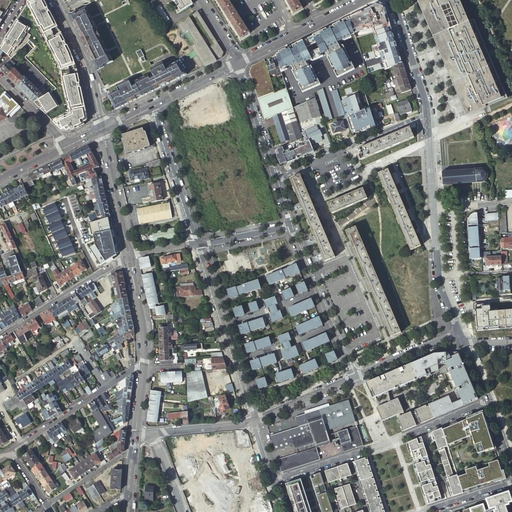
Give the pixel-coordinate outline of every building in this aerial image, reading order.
[(7,9),(12,0),(0,0),(0,24),(9,10),(7,9)] [(65,42),(50,12),(49,12),(47,9),(48,8),(44,0),(43,0),(29,0),(27,4),(25,7),(17,20),(11,30),(7,36),(8,36),(6,38),(6,39),(5,39),(6,39),(4,42),(3,42),(0,47),(0,49),(3,53),(8,57),(10,59),(11,60),(25,46),(27,44),(33,49),(25,58),(33,66),(46,79),(56,89),(51,93),(44,97),(34,103),(35,104),(35,103),(37,106),(38,105),(39,108),(41,110),(42,110),(43,112),(44,112),(45,114),(46,115),(54,123),(62,131),(66,131),(70,129),(71,132),(75,130),(75,129),(81,126),(82,127),(85,125),(84,123),(86,121),(87,119),(82,96),(81,91),(80,88),(78,75),(77,70),(75,65),(71,53),(67,46),(65,43),(65,42)] [(191,6),(193,4),(190,0),(173,0),(177,6),(175,7),(178,14),(181,12),(191,6)] [(250,33),(228,0),(216,0),(225,14),(237,32),(241,39),(250,33)] [(303,8),(297,0),(286,0),(293,13),(303,8)] [(471,0),(419,0),(467,114),(473,112),(511,96),(511,93),(500,68),(486,34),(471,0)] [(378,3),(349,18),(355,35),(356,37),(391,27),(390,25),(384,6),(378,3)] [(160,5),(154,9),(164,24),(170,20),(160,5)] [(92,64),(96,71),(104,67),(104,66),(114,61),(109,52),(103,40),(102,41),(99,36),(96,29),(97,29),(86,8),(83,10),(77,13),(76,12),(69,16),(72,23),(73,23),(75,22),(77,26),(75,27),(79,35),(80,36),(81,35),(82,39),(83,42),(85,46),(86,46),(87,49),(87,50),(89,56),(91,59),(93,57),(95,62),(93,63),(92,64)] [(195,13),(162,32),(189,75),(222,58),(223,53),(198,11),(195,13)] [(299,85),(303,93),(320,84),(316,76),(315,77),(313,73),(315,73),(311,65),(309,62),(326,54),(327,57),(331,64),(333,64),(334,67),(333,67),(337,77),(355,68),(350,59),(348,60),(347,57),(348,56),(343,45),(341,46),(339,41),(344,39),(344,40),(351,36),(351,35),(354,33),(349,18),(342,21),(343,23),(331,29),(330,28),(289,49),(288,48),(283,50),(282,51),(283,53),(276,56),(277,59),(278,62),(281,73),(285,70),(287,69),(286,69),(291,66),(294,71),(292,71),(297,81),(299,81),(300,84),(299,85)] [(343,23),(342,21),(337,23),(330,27),(288,48),(289,49),(330,28),(331,29),(343,23)] [(391,27),(382,30),(385,40),(384,41),(383,41),(384,44),(385,44),(386,44),(388,49),(397,46),(391,27)] [(381,68),(401,59),(399,53),(396,54),(396,53),(383,59),(381,55),(373,58),(375,65),(376,66),(379,65),(381,68)] [(309,62),(311,65),(327,57),(326,54),(309,62)] [(0,65),(0,68),(1,70),(11,60),(10,59),(8,57),(0,65)] [(369,68),(375,65),(373,58),(366,60),(369,68)] [(5,73),(7,76),(14,70),(12,68),(15,65),(11,60),(1,70),(5,73)] [(249,71),(258,98),(275,92),(268,72),(265,63),(264,60),(252,66),(249,71)] [(269,62),(265,63),(268,72),(271,71),(272,73),(277,71),(278,75),(282,74),(281,73),(278,62),(274,63),(273,60),(269,62)] [(182,77),(187,75),(178,62),(174,64),(176,67),(182,77)] [(412,90),(402,62),(393,67),(397,79),(393,80),(396,88),(400,86),(402,93),(412,90)] [(108,96),(113,105),(117,109),(132,102),(131,99),(135,97),(136,100),(139,98),(165,86),(164,82),(168,80),(170,83),(182,77),(176,67),(174,64),(171,66),(170,64),(164,67),(163,65),(160,67),(157,68),(150,71),(153,76),(149,78),(148,76),(135,82),(135,84),(132,86),(129,82),(126,83),(123,85),(117,88),(118,91),(108,96)] [(26,95),(34,103),(44,97),(28,80),(31,76),(35,77),(34,79),(38,80),(37,82),(41,83),(40,85),(44,86),(46,79),(33,66),(23,78),(17,86),(26,95)] [(13,82),(17,86),(23,78),(14,69),(14,70),(7,76),(13,82)] [(338,88),(341,99),(345,97),(344,94),(346,93),(343,86),(338,88)] [(180,97),(185,112),(219,102),(215,87),(180,97)] [(275,92),(258,98),(265,120),(273,117),(292,108),(293,108),(286,88),(275,92)] [(348,96),(351,105),(364,101),(361,92),(348,96)] [(316,101),(315,98),(295,107),(300,122),(321,116),(316,101)] [(321,99),(316,101),(321,116),(323,122),(327,121),(325,114),(326,114),(321,99)] [(411,111),(407,99),(397,102),(400,114),(406,112),(411,111)] [(394,113),(391,104),(382,107),(386,116),(394,113)] [(292,139),(293,142),(294,141),(297,140),(303,137),(301,133),(297,120),(296,120),(292,108),(273,117),(281,142),(292,139)] [(376,109),(370,110),(373,118),(374,120),(376,126),(377,130),(382,128),(378,118),(379,118),(376,109)] [(334,133),(350,128),(348,120),(337,124),(337,122),(333,123),(333,125),(331,126),(334,133)] [(366,123),(369,129),(376,126),(374,120),(366,123)] [(351,131),(353,135),(363,131),(362,127),(351,131)] [(357,156),(359,160),(361,159),(361,160),(414,138),(410,127),(357,150),(359,155),(357,156)] [(122,139),(127,154),(133,152),(133,153),(145,149),(145,148),(150,146),(146,132),(145,132),(143,128),(123,135),(124,139),(122,139)] [(310,134),(307,135),(311,144),(322,139),(318,130),(314,132),(312,129),(309,131),(310,134)] [(306,131),(301,133),(303,137),(297,140),(298,143),(300,149),(311,144),(307,135),(306,131)] [(99,167),(89,146),(61,159),(65,167),(70,178),(94,169),(99,167)] [(297,158),(293,149),(289,151),(288,149),(284,151),(282,147),(274,150),(280,165),(297,158)] [(60,170),(65,167),(61,159),(55,162),(59,170),(60,170)] [(149,167),(161,164),(160,159),(153,161),(153,163),(148,164),(149,167)] [(55,162),(48,166),(51,171),(52,170),(54,173),(59,170),(55,162)] [(39,170),(42,176),(51,172),(51,171),(48,166),(39,170)] [(129,172),(130,181),(141,179),(141,180),(149,179),(147,168),(129,172)] [(442,172),(443,185),(472,183),(481,183),(483,183),(484,182),(485,181),(486,180),(487,179),(488,178),(488,176),(488,175),(488,174),(487,172),(486,171),(485,170),(484,169),(483,169),(482,168),(480,168),(475,169),(475,170),(442,172)] [(94,169),(70,178),(74,185),(78,184),(74,178),(80,176),(83,182),(93,178),(97,178),(97,176),(94,169)] [(378,174),(411,250),(421,246),(398,193),(388,169),(378,174)] [(33,181),(42,176),(39,170),(22,178),(27,187),(34,183),(33,181)] [(89,183),(90,187),(94,186),(103,184),(101,175),(97,176),(97,178),(93,178),(93,182),(89,183)] [(290,179),(325,261),(335,257),(300,175),(290,179)] [(148,186),(152,202),(163,200),(160,184),(148,186)] [(23,197),(28,195),(23,185),(18,187),(23,197)] [(18,200),(23,197),(18,187),(13,190),(18,200)] [(328,203),(332,214),(367,199),(363,188),(328,203)] [(13,202),(18,200),(13,190),(8,192),(13,202)] [(105,196),(104,190),(93,194),(90,195),(92,200),(94,199),(97,199),(105,196)] [(8,192),(3,194),(8,204),(9,204),(10,208),(15,205),(13,202),(8,192)] [(3,194),(0,196),(0,199),(3,207),(8,204),(3,194)] [(100,211),(108,209),(107,202),(94,206),(96,210),(99,209),(100,211)] [(56,203),(44,208),(47,215),(59,210),(58,207),(56,203)] [(137,209),(140,224),(172,218),(169,203),(137,209)] [(47,215),(50,223),(62,218),(60,214),(61,213),(59,210),(47,215)] [(91,223),(99,220),(96,213),(88,216),(91,223)] [(468,225),(478,225),(477,215),(476,215),(475,215),(474,216),(473,216),(472,217),(471,218),(470,219),(469,219),(469,221),(468,222),(468,223),(468,225)] [(91,223),(89,223),(91,230),(93,234),(93,235),(95,234),(98,244),(90,249),(90,250),(93,255),(100,265),(106,262),(113,258),(116,256),(114,246),(112,237),(109,224),(108,218),(100,220),(99,220),(91,223)] [(62,220),(49,225),(52,233),(65,228),(64,224),(63,224),(62,220)] [(0,225),(0,227),(3,234),(8,232),(5,223),(0,225)] [(346,231),(391,337),(401,333),(356,227),(346,231)] [(478,227),(468,227),(469,247),(479,246),(478,227)] [(65,228),(52,233),(56,240),(68,235),(66,231),(67,231),(65,228)] [(177,237),(175,228),(149,234),(151,242),(177,237)] [(3,234),(7,242),(12,240),(8,232),(3,234)] [(57,242),(60,250),(73,244),(71,241),(69,237),(57,242)] [(505,248),(511,247),(511,237),(501,238),(502,247),(505,247),(505,248)] [(10,248),(11,251),(16,249),(12,240),(7,242),(4,243),(7,249),(10,248)] [(73,244),(60,250),(63,256),(75,252),(73,248),(74,248),(73,244)] [(479,248),(469,249),(470,259),(480,258),(479,248)] [(161,258),(162,263),(177,260),(177,262),(181,262),(180,254),(161,258)] [(11,267),(8,268),(11,275),(15,274),(20,272),(15,255),(7,257),(8,260),(11,267)] [(486,266),(502,265),(501,257),(501,256),(485,257),(485,258),(486,266)] [(151,267),(149,257),(141,259),(139,262),(140,269),(141,269),(146,268),(151,267)] [(81,273),(87,270),(81,261),(76,265),(81,273)] [(296,264),(288,267),(288,268),(291,275),(291,276),(300,272),(296,264)] [(71,268),(76,276),(81,273),(76,265),(71,268)] [(31,269),(26,270),(21,272),(23,278),(37,274),(35,267),(31,269)] [(65,271),(70,280),(76,276),(71,268),(65,271)] [(282,270),(274,273),(278,281),(285,278),(291,275),(288,268),(282,271),(282,270)] [(60,275),(65,283),(70,280),(65,271),(60,275)] [(15,274),(19,284),(25,281),(23,278),(21,272),(20,272),(15,274)] [(117,300),(128,298),(122,272),(112,275),(117,300)] [(143,275),(142,275),(143,280),(144,285),(145,285),(155,283),(153,273),(143,275)] [(274,273),(266,277),(267,277),(270,285),(275,283),(278,281),(274,273)] [(7,293),(11,300),(15,298),(7,285),(12,283),(13,286),(19,284),(15,274),(11,275),(6,277),(0,279),(3,284),(3,285),(7,293)] [(41,274),(32,278),(38,292),(47,288),(41,274)] [(60,286),(65,283),(60,275),(55,278),(60,286)] [(502,277),(503,295),(511,294),(510,286),(509,277),(502,277)] [(258,280),(250,282),(253,290),(253,291),(256,290),(261,288),(258,280)] [(253,290),(250,282),(242,285),(243,286),(236,288),(239,295),(245,293),(253,291),(253,290)] [(304,282),(296,286),(299,293),(299,294),(303,292),(308,290),(304,282)] [(145,285),(144,285),(145,290),(146,295),(147,295),(157,293),(155,283),(145,285)] [(97,290),(93,284),(89,286),(88,285),(84,288),(88,294),(89,297),(91,300),(96,297),(93,293),(97,290)] [(177,296),(203,295),(202,290),(195,291),(194,286),(177,287),(177,296)] [(236,287),(228,290),(228,293),(229,293),(230,298),(239,296),(239,295),(236,288),(236,287)] [(79,291),(83,297),(88,294),(84,288),(79,291)] [(286,290),(282,292),(285,299),(286,300),(294,296),(293,295),(291,291),(290,288),(286,290)] [(80,301),(82,304),(83,306),(87,303),(85,300),(83,297),(79,291),(75,293),(80,301)] [(75,293),(71,296),(75,304),(80,301),(75,293)] [(147,295),(146,295),(147,300),(149,305),(159,303),(157,293),(147,295)] [(71,296),(66,299),(71,307),(75,304),(71,296)] [(35,304),(37,308),(48,301),(45,297),(41,300),(39,297),(35,301),(36,303),(35,304)] [(264,301),(267,307),(269,307),(275,304),(277,304),(275,297),(264,301)] [(120,305),(129,304),(128,298),(117,300),(115,302),(110,306),(113,310),(117,307),(120,305)] [(66,299),(62,302),(67,310),(71,307),(66,299)] [(306,301),(303,302),(303,303),(305,308),(306,310),(315,307),(314,306),(311,299),(306,301)] [(96,316),(102,312),(94,301),(88,305),(90,308),(96,316)] [(62,302),(52,308),(57,316),(66,310),(67,310),(62,302)] [(251,311),(252,312),(259,310),(259,309),(256,302),(253,303),(249,304),(250,307),(251,311)] [(17,311),(21,318),(32,311),(28,303),(22,307),(17,311)] [(300,304),(288,308),(289,309),(291,314),(292,317),(296,315),(303,312),(303,311),(306,310),(305,308),(303,303),(300,305),(300,304)] [(121,311),(130,309),(129,304),(120,305),(117,307),(113,310),(115,314),(121,311)] [(275,304),(269,307),(270,309),(271,314),(278,312),(277,310),(279,309),(277,304),(275,304)] [(480,305),(480,309),(474,309),(476,330),(511,327),(511,309),(489,311),(489,304),(480,305)] [(242,306),(234,309),(236,317),(241,316),(245,315),(244,314),(242,306)] [(16,309),(15,307),(10,309),(10,310),(16,321),(21,318),(17,311),(16,309)] [(157,307),(157,316),(165,315),(168,315),(168,307),(160,307),(157,307)] [(122,315),(131,313),(130,309),(121,311),(115,314),(114,315),(116,319),(119,317),(122,315)] [(3,314),(10,325),(16,321),(10,310),(6,313),(3,314)] [(55,317),(50,310),(45,313),(51,322),(56,319),(55,317)] [(66,310),(57,316),(59,319),(68,313),(66,310)] [(271,314),(270,315),(272,322),(282,318),(280,311),(278,312),(271,314)] [(45,313),(40,316),(44,321),(46,325),(51,322),(45,313)] [(123,320),(132,318),(131,313),(122,315),(119,317),(120,322),(123,320)] [(0,316),(0,317),(6,328),(10,325),(3,314),(0,316)] [(311,320),(311,321),(314,327),(314,328),(317,327),(322,325),(319,317),(311,320)] [(121,327),(124,326),(124,325),(133,323),(132,318),(123,320),(120,322),(121,327)] [(251,323),(248,324),(250,329),(250,331),(254,330),(254,331),(261,328),(266,327),(265,324),(263,319),(263,318),(251,322),(251,323)] [(30,322),(35,331),(40,328),(35,319),(30,322)] [(86,329),(87,330),(90,328),(85,320),(81,323),(84,329),(86,329)] [(32,333),(35,331),(30,322),(25,325),(29,331),(30,330),(32,333)] [(300,325),(296,327),(297,329),(299,334),(299,335),(311,330),(310,329),(308,322),(307,322),(300,325)] [(80,332),(84,329),(81,323),(76,326),(80,332)] [(114,341),(123,335),(134,329),(133,323),(124,325),(124,326),(125,330),(108,341),(110,344),(114,341)] [(244,324),(239,326),(242,334),(250,332),(250,331),(250,329),(248,324),(248,323),(244,324)] [(20,328),(24,334),(29,331),(25,325),(20,328)] [(159,325),(159,334),(177,333),(177,331),(172,331),(169,331),(169,327),(164,327),(164,325),(159,325)] [(76,335),(80,332),(76,326),(72,329),(76,335)] [(20,328),(15,331),(19,337),(21,340),(25,338),(24,334),(20,328)] [(89,333),(82,337),(84,340),(94,334),(90,328),(87,331),(89,333)] [(123,335),(127,341),(135,336),(134,329),(123,335)] [(288,333),(278,337),(281,344),(282,343),(289,341),(291,340),(288,333)] [(321,335),(318,337),(318,338),(320,342),(321,344),(321,345),(329,341),(329,340),(326,333),(321,335)] [(11,334),(2,340),(7,348),(11,346),(14,343),(13,341),(14,340),(11,334)] [(118,348),(119,349),(123,348),(121,344),(127,341),(123,335),(114,341),(117,345),(118,348)] [(257,341),(254,343),(256,349),(260,348),(260,349),(272,345),(271,344),(270,340),(269,337),(264,339),(257,341)] [(314,338),(303,343),(303,344),(305,349),(306,351),(311,349),(318,346),(321,344),(320,342),(318,338),(315,339),(314,338)] [(64,345),(61,339),(60,339),(54,344),(55,345),(58,349),(64,345)] [(282,343),(281,344),(282,347),(283,346),(285,350),(288,349),(292,348),(291,346),(293,346),(291,340),(289,341),(282,343)] [(108,345),(110,347),(112,351),(114,350),(114,351),(118,348),(117,345),(114,341),(110,344),(108,345)] [(254,342),(245,345),(248,353),(253,351),(256,350),(256,349),(254,343),(254,342)] [(106,346),(96,352),(99,357),(99,358),(111,351),(109,348),(107,345),(106,346)] [(177,349),(176,345),(173,346),(160,347),(160,354),(170,354),(169,349),(177,349)] [(288,349),(291,357),(293,356),(294,357),(299,355),(295,346),(293,347),(292,348),(288,349)] [(283,351),(281,352),(285,361),(290,359),(289,358),(291,357),(288,349),(285,350),(283,351)] [(327,358),(329,363),(332,362),(337,359),(335,355),(333,351),(332,352),(325,355),(327,358)] [(96,352),(91,356),(94,361),(96,359),(97,361),(100,359),(99,358),(99,357),(96,352)] [(434,353),(411,363),(418,378),(438,370),(439,364),(446,364),(446,365),(459,394),(461,399),(452,403),(448,395),(429,404),(434,417),(454,409),(463,405),(478,399),(475,393),(473,388),(461,358),(458,353),(458,354),(457,352),(441,353),(434,353)] [(161,364),(173,364),(173,354),(170,354),(160,354),(161,364)] [(263,359),(260,360),(261,365),(262,367),(265,366),(273,364),(277,362),(276,360),(275,355),(275,354),(263,358),(263,359)] [(69,362),(67,359),(66,357),(61,360),(63,363),(68,371),(70,369),(72,368),(69,362)] [(212,370),(227,369),(223,357),(211,358),(212,370)] [(25,361),(29,368),(33,365),(32,362),(29,358),(25,361)] [(73,359),(69,362),(72,368),(75,366),(77,365),(73,359)] [(256,360),(251,362),(253,370),(262,367),(261,365),(260,360),(259,359),(256,360)] [(305,364),(300,366),(303,374),(309,372),(318,368),(314,360),(311,361),(308,362),(305,364)] [(75,366),(77,368),(78,371),(82,377),(90,372),(82,361),(77,364),(77,365),(75,366)] [(55,379),(59,376),(54,368),(50,362),(47,365),(51,371),(50,371),(55,379)] [(59,366),(64,373),(68,371),(63,363),(59,366)] [(411,363),(369,381),(366,383),(372,398),(375,396),(386,392),(388,391),(418,378),(411,363)] [(54,368),(59,376),(64,373),(59,366),(54,368)] [(294,377),(291,369),(283,372),(280,373),(276,374),(279,382),(284,381),(294,378),(294,377)] [(109,377),(112,376),(108,370),(102,373),(104,376),(104,377),(107,379),(109,377)] [(54,379),(55,379),(50,371),(46,374),(51,382),(54,379)] [(73,374),(79,384),(84,380),(82,377),(78,371),(73,374)] [(182,382),(182,371),(177,372),(171,372),(171,373),(172,383),(182,382)] [(201,371),(187,372),(189,401),(207,397),(201,371)] [(171,373),(171,372),(166,372),(161,372),(162,383),(172,383),(171,373)] [(51,382),(46,374),(41,377),(46,384),(51,382)] [(66,376),(68,378),(74,387),(79,384),(73,374),(70,376),(69,374),(66,376)] [(46,384),(41,377),(37,379),(42,387),(46,384)] [(68,378),(63,381),(69,391),(74,387),(68,378)] [(258,380),(257,380),(258,384),(259,386),(260,389),(265,387),(268,386),(266,381),(265,378),(258,380)] [(42,387),(37,379),(33,382),(38,390),(42,387)] [(20,390),(20,391),(25,398),(29,396),(23,386),(22,385),(20,381),(18,383),(22,389),(20,390)] [(69,391),(63,381),(57,384),(63,394),(69,391)] [(34,393),(35,392),(36,392),(38,390),(33,382),(28,385),(34,393)] [(225,386),(227,393),(228,393),(234,391),(232,383),(225,386)] [(34,393),(28,385),(25,387),(24,385),(23,386),(29,396),(34,393)] [(118,401),(131,397),(132,387),(127,388),(125,388),(115,395),(118,401)] [(15,389),(14,390),(17,395),(21,401),(23,400),(25,398),(20,391),(18,392),(15,389)] [(151,391),(151,390),(150,396),(149,401),(150,401),(160,402),(162,392),(151,391)] [(23,400),(26,406),(35,400),(34,397),(35,397),(34,395),(36,394),(35,392),(34,393),(29,396),(25,398),(23,400)] [(49,404),(56,401),(58,400),(56,395),(53,396),(51,393),(45,396),(44,393),(42,395),(44,398),(40,400),(44,406),(46,405),(49,403),(49,404)] [(3,405),(6,410),(9,409),(15,405),(21,401),(17,395),(3,405)] [(118,408),(119,408),(130,405),(131,397),(118,401),(118,402),(118,408)] [(219,407),(221,412),(229,409),(226,397),(220,399),(221,403),(222,402),(223,404),(221,405),(221,406),(219,407)] [(98,398),(93,401),(100,410),(101,409),(104,407),(98,398)] [(379,406),(377,407),(383,421),(396,415),(397,415),(403,412),(397,398),(386,403),(383,404),(380,406),(379,406)] [(19,410),(26,406),(23,400),(21,401),(15,405),(17,407),(19,410)] [(349,400),(296,417),(299,427),(270,436),(271,439),(275,450),(294,444),(295,447),(296,446),(297,448),(315,443),(316,448),(331,443),(328,435),(327,430),(355,421),(349,400)] [(46,405),(44,406),(45,409),(46,411),(48,410),(49,409),(52,409),(58,405),(56,401),(49,404),(49,403),(46,405)] [(94,441),(95,444),(96,445),(112,433),(107,423),(101,413),(100,412),(100,410),(93,401),(89,404),(89,405),(88,405),(101,428),(91,435),(94,441)] [(150,401),(149,401),(148,406),(148,411),(159,413),(160,402),(150,401)] [(404,414),(398,417),(404,431),(416,425),(420,423),(434,417),(429,404),(415,410),(411,412),(404,414)] [(50,418),(51,420),(62,412),(58,405),(52,409),(53,411),(50,413),(48,410),(46,411),(50,418)] [(123,417),(129,414),(130,405),(119,408),(119,410),(122,410),(123,417)] [(45,420),(50,418),(46,411),(45,409),(41,412),(45,420)] [(148,411),(147,415),(147,416),(146,421),(148,422),(157,423),(158,421),(158,414),(159,413),(148,411)] [(460,422),(442,429),(447,445),(471,435),(477,453),(494,448),(485,422),(486,421),(482,411),(466,418),(466,419),(462,421),(460,422)] [(183,413),(183,412),(167,414),(168,420),(173,420),(173,419),(183,418),(183,424),(189,424),(188,413),(183,413)] [(26,414),(15,420),(20,429),(31,422),(26,414)] [(123,421),(124,424),(128,422),(129,414),(123,417),(113,421),(114,423),(117,422),(118,423),(123,421)] [(74,434),(78,431),(82,428),(83,428),(77,420),(69,425),(74,434)] [(357,426),(355,421),(327,430),(328,435),(338,432),(357,426)] [(57,426),(63,435),(66,433),(65,432),(67,431),(61,423),(57,426)] [(52,429),(57,437),(58,439),(59,440),(64,436),(63,435),(57,426),(52,429)] [(363,446),(357,426),(338,432),(344,451),(363,446)] [(113,441),(115,443),(119,441),(125,442),(126,435),(127,427),(125,428),(113,434),(113,441)] [(0,428),(0,446),(8,441),(0,428)] [(447,445),(442,429),(442,428),(431,433),(433,441),(435,440),(450,487),(448,487),(451,496),(463,493),(462,491),(457,477),(447,445)] [(52,429),(47,432),(52,439),(50,441),(52,444),(59,440),(58,439),(57,437),(52,429)] [(248,446),(248,434),(241,435),(241,430),(237,430),(237,437),(231,438),(231,431),(223,431),(223,439),(218,439),(219,446),(243,445),(243,447),(248,446)] [(171,450),(175,457),(194,449),(196,452),(210,447),(212,451),(217,448),(211,436),(204,439),(202,434),(196,436),(199,443),(193,445),(190,439),(184,442),(182,437),(175,440),(178,447),(171,450)] [(418,444),(417,439),(406,443),(412,461),(421,458),(427,456),(423,443),(418,444)] [(115,443),(107,448),(109,451),(111,450),(112,452),(107,455),(111,460),(124,452),(125,444),(125,442),(119,441),(115,443)] [(315,443),(297,448),(295,449),(297,454),(316,448),(315,443)] [(316,448),(297,454),(278,460),(282,471),(320,460),(316,448)] [(72,459),(75,457),(77,456),(75,453),(73,455),(69,449),(66,451),(72,459)] [(24,456),(28,462),(36,457),(36,456),(32,450),(24,456)] [(63,458),(66,463),(70,461),(72,459),(66,451),(64,452),(66,455),(63,458)] [(231,471),(222,453),(213,457),(216,464),(213,465),(218,477),(231,471)] [(96,454),(90,457),(96,466),(101,462),(96,454)] [(184,456),(178,460),(181,465),(175,469),(178,475),(182,473),(186,480),(196,474),(193,469),(192,470),(184,456)] [(36,457),(28,462),(32,468),(40,463),(36,457)] [(96,466),(90,457),(85,461),(91,469),(96,466)] [(368,457),(355,461),(371,511),(385,511),(381,499),(380,496),(377,486),(376,483),(371,467),(370,464),(368,457)] [(422,462),(413,465),(419,483),(428,480),(435,478),(429,460),(422,462)] [(466,474),(457,477),(462,491),(479,485),(483,484),(494,480),(494,482),(506,479),(503,470),(501,471),(498,460),(488,463),(489,466),(477,470),(476,467),(465,470),(466,474)] [(80,464),(85,473),(91,469),(85,461),(80,464)] [(371,511),(355,461),(353,462),(369,511),(371,511)] [(40,463),(32,468),(36,475),(45,469),(40,463)] [(337,467),(324,471),(328,483),(351,475),(348,463),(341,466),(342,471),(339,472),(337,467)] [(10,464),(1,471),(4,476),(6,479),(16,473),(10,464)] [(74,468),(80,476),(85,473),(80,464),(74,468)] [(75,480),(80,476),(74,468),(69,471),(75,480)] [(40,481),(49,475),(45,469),(36,475),(40,481)] [(111,489),(121,490),(122,470),(112,470),(111,489)] [(320,472),(310,475),(314,486),(323,483),(320,472)] [(66,474),(63,476),(68,484),(71,481),(66,474)] [(53,481),(49,475),(40,481),(41,481),(45,487),(53,481)] [(189,503),(203,494),(204,496),(208,493),(207,491),(214,486),(215,487),(219,484),(212,475),(204,481),(201,477),(198,480),(200,484),(196,487),(193,483),(187,488),(190,493),(185,497),(189,503)] [(220,494),(219,499),(231,502),(232,495),(240,496),(241,489),(234,487),(235,481),(223,478),(222,484),(227,485),(225,495),(220,494)] [(300,478),(285,483),(289,494),(289,496),(290,498),(294,511),(311,511),(310,507),(305,493),(304,489),(300,478)] [(53,482),(53,481),(45,487),(49,494),(57,488),(53,482)] [(93,485),(87,489),(93,500),(105,492),(98,482),(94,485),(93,485)] [(441,497),(436,482),(429,484),(420,487),(426,505),(435,502),(434,499),(441,497)] [(353,483),(334,489),(341,509),(360,503),(353,483)] [(0,504),(5,501),(7,500),(9,499),(16,494),(12,488),(11,486),(0,493),(0,504)] [(36,499),(28,486),(26,487),(27,488),(20,493),(19,492),(17,493),(19,496),(22,501),(29,496),(32,501),(36,499)] [(153,487),(146,486),(145,500),(153,500),(153,487)] [(487,510),(487,511),(488,511),(494,510),(495,511),(507,511),(507,510),(511,508),(511,507),(511,506),(511,499),(509,491),(485,498),(487,505),(489,504),(490,509),(489,509),(487,510)] [(326,492),(317,495),(322,511),(330,511),(333,511),(326,492)] [(25,506),(22,501),(19,496),(17,493),(16,494),(9,499),(10,500),(14,506),(17,504),(20,509),(25,506)] [(70,493),(63,498),(66,502),(72,497),(70,493)] [(272,511),(269,500),(263,502),(261,496),(253,498),(254,503),(248,505),(250,511),(257,511),(261,511),(272,511)] [(0,508),(0,509),(1,511),(14,511),(12,507),(7,500),(5,501),(7,504),(0,508)] [(206,511),(205,506),(206,506),(204,501),(193,505),(196,511),(194,511),(206,511)] [(77,505),(80,511),(82,511),(88,509),(84,502),(77,505)] [(231,511),(234,506),(222,502),(220,507),(225,509),(223,511),(231,511)] [(461,511),(460,511),(457,511),(456,511),(487,511),(487,510),(485,503),(466,509),(464,510),(464,511),(463,511),(461,511)]
